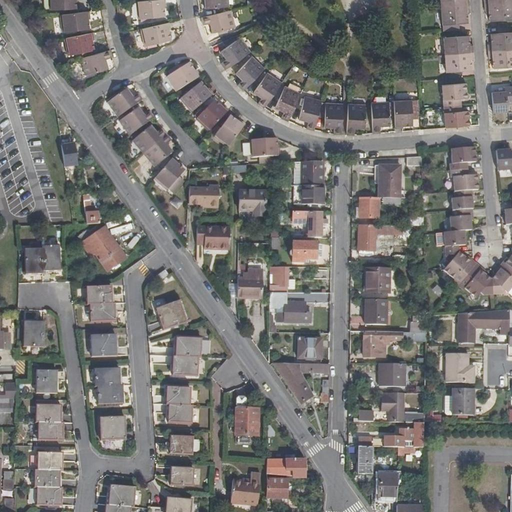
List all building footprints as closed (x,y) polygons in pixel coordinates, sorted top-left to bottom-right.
[(82,1),(81,0),(52,0),(54,12),(80,11),(80,1),(82,1)] [(170,7),(169,0),(141,3),(143,20),(169,17),(168,7),(170,7)] [(231,0),(201,0),(202,0),(205,0),(211,0),(212,3),(209,3),(209,10),(232,8),(231,0)] [(511,0),(486,3),(487,11),(490,10),(490,17),(497,16),(497,20),(511,18),(511,0)] [(471,5),(442,7),(443,24),(464,22),(463,19),(469,18),(468,12),(471,12),(471,5)] [(234,11),(205,18),(208,27),(214,26),(217,25),(218,27),(215,28),(217,34),(222,33),(231,31),(239,29),(234,11)] [(94,14),(65,17),(68,35),(93,31),(92,22),(95,21),(94,14)] [(175,30),(173,24),(146,31),(149,47),(152,46),(161,44),(176,40),(174,31),(175,30)] [(490,43),(490,51),(511,48),(511,31),(498,33),(498,36),(492,37),(493,43),(490,43)] [(97,34),(69,40),(72,57),(98,51),(97,42),(99,41),(97,34)] [(445,36),(446,54),(475,52),(474,44),(471,44),(471,37),(465,37),(465,35),(445,36)] [(231,60),(225,64),(230,71),(255,53),(244,39),(239,42),(230,49),(225,53),(230,58),(232,56),(234,59),(231,60)] [(238,40),(229,47),(230,49),(239,42),(238,40)] [(511,48),(490,51),(491,57),(494,57),(495,64),(501,64),(501,66),(511,65),(511,48)] [(110,60),(117,58),(115,51),(85,60),(90,76),(113,70),(111,63),(108,64),(107,61),(110,60)] [(475,52),(446,54),(448,70),(467,69),(467,66),(473,66),(473,59),(476,58),(475,52)] [(248,92),(269,70),(257,58),(254,61),(246,69),(240,74),(245,79),(247,77),(249,79),(247,82),(242,86),(248,92)] [(244,66),(246,69),(254,61),(251,59),(244,66)] [(172,79),(182,94),(205,78),(201,72),(200,73),(195,66),(184,72),(175,77),(172,79)] [(274,99),(285,83),(271,74),(258,92),(264,96),(266,94),(268,95),(266,98),(262,104),(268,108),(271,103),(274,99)] [(444,83),(445,104),(463,103),(462,97),(468,96),(467,81),(444,83)] [(185,101),(196,114),(218,95),(213,90),(212,92),(205,85),(185,101)] [(494,91),(495,111),(509,109),(509,102),(511,101),(511,85),(507,86),(507,90),(494,91)] [(292,121),(304,93),(288,86),(280,102),(279,107),(285,110),(286,108),(289,109),(288,111),(285,118),(292,121)] [(111,104),(122,119),(148,101),(144,94),(137,98),(135,100),(133,98),(135,96),(131,91),(111,104)] [(317,130),(325,100),(307,96),(302,118),(309,121),(310,117),(312,118),(311,121),(309,128),(317,130)] [(392,116),(391,101),(374,102),(375,127),(383,127),(383,124),(383,121),(386,121),(386,124),(392,123),(392,116)] [(200,121),(213,133),(233,112),(227,107),(225,108),(218,102),(209,112),(207,114),(201,121),(200,121)] [(344,134),(346,104),(328,103),(328,112),(328,117),(327,126),(335,126),(335,123),(338,123),(338,126),(337,134),(344,134)] [(463,103),(445,104),(447,126),(470,124),(470,109),(463,109),(463,103)] [(368,104),(351,104),(349,134),(357,133),(357,127),(367,128),(368,104)] [(123,122),(132,137),(158,118),(154,112),(148,116),(146,117),(145,115),(147,114),(143,109),(123,122)] [(199,119),(201,121),(207,114),(209,112),(206,110),(199,119)] [(218,138),(231,148),(243,131),(248,125),(243,121),(241,123),(234,118),(218,138)] [(69,124),(61,125),(63,138),(71,137),(69,124)] [(150,153),(172,135),(167,129),(161,134),(159,136),(157,134),(159,132),(154,126),(136,142),(147,156),(150,153)] [(170,145),(176,140),(172,135),(150,153),(147,156),(158,168),(176,152),(171,147),(169,149),(168,147),(170,145)] [(63,138),(67,168),(81,166),(80,159),(75,159),(72,137),(71,137),(63,138)] [(279,149),(279,139),(253,140),(253,158),(262,157),(272,157),(282,157),(282,149),(279,149)] [(477,145),(453,147),(454,161),(452,162),(452,168),(470,167),(470,161),(477,160),(477,145)] [(511,147),(499,149),(500,170),(511,168),(511,147)] [(411,157),(409,157),(410,164),(424,164),(424,156),(411,157)] [(398,157),(396,158),(396,165),(410,164),(409,157),(398,157)] [(187,171),(180,165),(181,163),(175,159),(157,180),(170,191),(171,190),(177,195),(187,182),(181,177),(187,171)] [(311,162),(305,162),(304,186),(305,186),(325,187),(326,161),(311,162)] [(403,165),(396,165),(382,165),(381,190),(383,190),(383,197),(384,197),(400,198),(400,191),(403,191),(403,165)] [(470,167),(452,168),(453,176),(455,176),(456,189),(474,188),(480,187),(479,173),(471,174),(470,167)] [(212,188),(192,187),(191,204),(201,205),(201,207),(220,207),(221,185),(212,185),(212,188)] [(325,187),(305,186),(304,205),(310,205),(315,205),(325,205),(325,187)] [(474,188),(456,189),(457,197),(455,198),(456,207),(473,206),(476,206),(474,188)] [(268,218),(268,192),(242,191),(242,211),(256,212),(256,218),(268,218)] [(381,197),(362,197),(361,217),(381,217),(381,197)] [(407,204),(407,198),(403,198),(400,198),(384,197),(384,203),(392,204),(392,206),(402,206),(403,204),(407,204)] [(89,222),(90,226),(103,224),(101,213),(94,213),(92,200),(86,201),(89,222)] [(473,206),(456,207),(457,216),(453,216),(454,230),(468,229),(475,228),(473,206)] [(323,237),(323,214),(310,214),(310,212),(293,211),(293,223),(309,223),(309,229),(307,229),(307,237),(323,237)] [(426,224),(425,215),(408,215),(408,224),(426,224)] [(401,223),(361,223),(361,253),(377,254),(377,236),(378,230),(401,230),(401,223)] [(406,233),(406,224),(401,223),(401,230),(378,230),(377,236),(380,236),(380,233),(406,233)] [(130,261),(109,226),(84,241),(93,256),(96,254),(108,273),(130,261)] [(232,227),(199,227),(199,245),(208,245),(208,249),(232,250),(232,227)] [(468,229),(454,230),(447,231),(448,256),(453,259),(462,251),(462,249),(462,244),(470,244),(468,229)] [(273,245),(272,248),(282,248),(282,237),(279,237),(273,237),(273,245)] [(318,242),(293,241),(293,261),(305,262),(305,258),(318,258),(318,242)] [(44,252),(27,252),(28,278),(61,277),(60,251),(46,252),(44,252)] [(462,251),(453,259),(446,269),(457,278),(456,279),(461,283),(477,264),(462,251)] [(494,277),(495,293),(504,292),(507,289),(509,290),(511,286),(511,264),(507,261),(494,277)] [(477,264),(461,283),(467,288),(468,287),(479,296),(483,292),(485,293),(495,293),(494,277),(477,264)] [(291,284),(292,265),(273,265),(272,265),(272,289),(287,289),(290,289),(290,284),(291,284)] [(392,292),(392,266),(365,265),(365,291),(392,292)] [(264,271),(249,270),(249,278),(264,279),(264,271)] [(173,277),(170,272),(161,278),(164,283),(173,277)] [(239,278),(238,302),(255,303),(256,300),(263,300),(264,279),(249,278),(239,278)] [(287,299),(287,289),(272,289),(272,304),(278,304),(277,317),(312,318),(312,309),(306,309),(306,299),(287,299)] [(90,309),(114,308),(113,290),(86,292),(86,309),(90,309)] [(388,322),(389,297),(367,297),(367,322),(388,322)] [(166,332),(190,324),(183,303),(159,311),(166,332)] [(468,317),(461,317),(461,343),(477,344),(477,325),(504,326),(504,331),(511,331),(511,328),(511,306),(468,310),(468,317)] [(116,308),(114,308),(90,309),(90,327),(117,326),(116,308)] [(414,319),(413,329),(429,329),(429,319),(416,319),(414,319)] [(44,320),(24,320),(24,346),(44,346),(44,320)] [(428,339),(429,329),(413,329),(365,328),(365,333),(365,354),(387,355),(387,342),(387,338),(390,338),(428,339)] [(3,332),(4,349),(12,349),(11,332),(3,332)] [(324,356),(325,336),(300,335),(300,356),(324,356)] [(206,336),(181,337),(181,355),(203,355),(205,355),(206,336)] [(118,339),(92,339),(93,361),(119,360),(118,339)] [(471,365),(471,352),(448,351),(447,380),(476,380),(477,365),(471,365)] [(178,374),(203,374),(203,355),(181,355),(178,355),(178,374)] [(298,395),(309,388),(300,375),(307,369),(331,370),(331,360),(273,358),(271,359),(280,370),(298,395)] [(386,371),(383,371),(382,384),(408,384),(408,361),(386,361),(386,371)] [(58,390),(58,368),(36,368),(36,390),(58,390)] [(100,389),(123,388),(122,371),(97,372),(97,389),(100,389)] [(9,397),(17,397),(17,382),(5,382),(5,394),(6,394),(6,397),(9,397)] [(173,404),(186,404),(186,387),(173,386),(172,404),(173,404)] [(476,386),(455,386),(455,392),(455,411),(476,412),(476,386)] [(186,404),(195,405),(196,387),(186,387),(186,404)] [(125,388),(123,388),(100,389),(100,406),(125,406),(125,388)] [(313,393),(309,388),(302,393),(306,398),(313,393)] [(406,390),(391,390),(391,393),(383,393),(383,408),(391,408),(390,419),(416,420),(426,420),(427,411),(406,410),(406,390)] [(1,411),(9,411),(9,397),(6,397),(1,397),(1,411)] [(9,411),(17,411),(17,397),(9,397),(9,411)] [(248,409),(248,400),(246,397),(239,397),(237,399),(237,409),(248,409)] [(40,420),(63,421),(63,403),(37,403),(37,420),(40,420)] [(172,421),(186,422),(186,404),(173,404),(172,421)] [(186,404),(186,422),(195,422),(196,405),(195,405),(186,404)] [(427,411),(426,420),(436,420),(436,411),(432,411),(432,406),(427,406),(427,411)] [(361,408),(361,419),(375,419),(376,408),(361,408)] [(236,435),(249,436),(250,409),(248,409),(237,409),(236,409),(236,435)] [(250,409),(249,436),(259,436),(260,410),(250,409)] [(66,421),(63,421),(40,420),(40,438),(65,439),(66,421)] [(127,420),(102,422),(103,444),(128,443),(127,420)] [(386,434),(386,444),(399,445),(416,445),(426,445),(426,420),(416,420),(416,427),(401,427),(401,434),(386,434)] [(173,453),(185,453),(185,435),(174,435),(173,453)] [(185,435),(185,453),(196,454),(196,435),(185,435)] [(128,443),(103,444),(104,453),(129,456),(128,443)] [(376,444),(362,444),(362,472),(375,472),(376,444)] [(40,468),(62,469),(65,469),(65,452),(40,451),(40,468)] [(306,474),(305,455),(287,456),(270,456),(270,458),(270,462),(270,471),(279,471),(293,472),(293,473),(294,473),(294,475),(306,474)] [(184,485),(185,467),(173,467),(173,484),(184,485)] [(196,467),(185,467),(184,485),(196,485),(196,467)] [(62,487),(62,469),(40,468),(37,468),(36,486),(39,486),(62,487)] [(261,502),(263,471),(253,471),(252,480),(235,478),(233,500),(261,502)] [(399,495),(399,482),(399,472),(381,472),(380,495),(399,495)] [(270,477),(270,495),(290,495),(289,477),(270,477)] [(16,491),(16,479),(7,479),(6,479),(6,490),(16,491)] [(65,487),(62,487),(39,486),(39,503),(64,504),(65,487)] [(112,486),(111,506),(133,508),(136,508),(138,489),(112,486)] [(167,511),(184,511),(184,497),(169,495),(167,511)] [(184,497),(184,511),(193,511),(194,497),(184,497)] [(15,511),(16,505),(16,499),(7,499),(7,511),(15,511)] [(398,500),(398,511),(424,511),(424,501),(398,500)]
